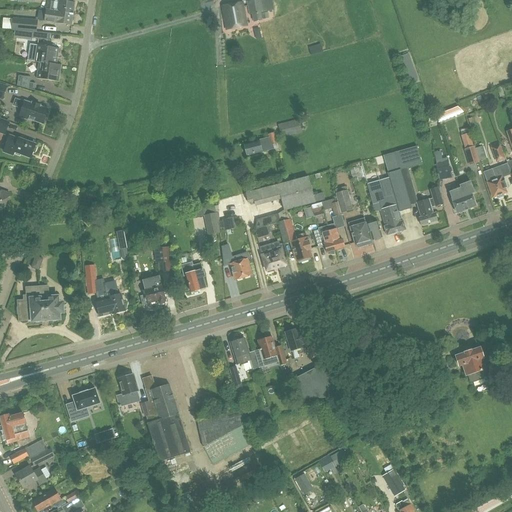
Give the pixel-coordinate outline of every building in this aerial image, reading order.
[(252,0),(246,1),(248,14),(251,14),(253,22),(262,20),(261,13),(273,10),(271,0),(252,0)] [(47,1),(46,10),(73,14),(74,3),(58,1),(58,3),(47,1)] [(242,2),(221,6),(226,30),(246,26),(242,2)] [(46,10),(44,22),(71,25),(73,14),(46,10)] [(12,30),(33,32),(36,32),(37,20),(13,18),(12,30)] [(33,32),(32,38),(50,41),(50,33),(41,33),(33,32)] [(320,43),(308,47),(311,55),(322,51),(320,43)] [(59,48),(36,45),(33,61),(38,62),(57,64),(59,48)] [(408,53),(401,56),(410,81),(417,79),(408,53)] [(36,78),(59,82),(62,65),(57,64),(38,62),(36,78)] [(17,86),(35,91),(35,83),(30,82),(31,77),(19,75),(17,86)] [(15,107),(21,109),(19,116),(20,116),(19,118),(27,120),(27,119),(42,124),(44,117),(46,118),(48,112),(47,111),(47,110),(39,107),(39,106),(31,103),(31,104),(24,102),(17,100),(15,107)] [(458,106),(436,115),(438,122),(463,112),(458,106)] [(298,120),(277,125),(281,138),(301,133),(298,120)] [(252,143),(244,145),(247,156),(267,151),(274,149),(273,144),(277,143),(275,133),(268,135),(269,139),(259,141),(252,142),(252,143)] [(1,150),(3,150),(3,152),(12,156),(13,153),(30,159),(32,153),(36,154),(38,149),(34,147),(35,145),(18,139),(18,140),(8,137),(6,144),(4,143),(1,150)] [(500,144),(491,147),(497,162),(505,159),(500,144)] [(417,146),(396,152),(401,170),(422,164),(417,146)] [(474,147),(465,150),(470,165),(479,162),(474,147)] [(389,177),(367,184),(375,212),(380,211),(383,218),(385,227),(384,227),(386,236),(392,234),(400,232),(405,230),(403,221),(402,222),(399,212),(411,208),(401,170),(396,152),(393,153),(383,156),(389,177)] [(357,163),(348,165),(349,169),(352,178),(360,175),(357,163)] [(450,166),(436,169),(438,181),(452,178),(450,166)] [(492,170),(484,173),(488,182),(487,183),(492,198),(497,197),(497,199),(503,196),(503,195),(507,193),(505,189),(507,188),(504,181),(503,181),(501,178),(505,176),(501,166),(497,168),(492,170)] [(247,194),(246,194),(248,202),(252,205),(254,204),(255,207),(281,200),(284,210),(287,209),(315,202),(313,193),(308,177),(274,186),(258,191),(247,194)] [(470,182),(459,186),(460,188),(468,210),(476,207),(471,194),(474,193),(470,182)] [(256,184),(245,187),(247,194),(258,191),(256,184)] [(346,186),(334,190),(338,202),(341,213),(342,212),(353,209),(346,186)] [(432,198),(416,203),(419,211),(421,217),(419,218),(421,226),(437,221),(435,214),(433,214),(431,207),(437,206),(441,205),(437,188),(430,190),(432,198)] [(459,189),(449,192),(451,199),(456,214),(468,210),(460,188),(459,189)] [(0,201),(6,203),(10,194),(0,190),(0,201)] [(317,192),(313,193),(315,202),(324,199),(322,193),(318,194),(317,192)] [(338,202),(331,204),(335,217),(341,215),(341,213),(338,202)] [(217,206),(203,209),(204,215),(217,213),(218,213),(217,206)] [(322,207),(313,210),(315,217),(324,214),(322,207)] [(404,214),(407,219),(418,215),(416,209),(404,214)] [(217,213),(204,215),(205,217),(208,235),(219,233),(219,229),(217,221),(219,220),(217,213)] [(279,214),(259,219),(261,227),(278,223),(280,222),(278,215),(279,215),(279,214)] [(219,220),(217,221),(219,229),(224,228),(224,231),(235,229),(233,218),(219,220)] [(280,222),(278,223),(284,244),(290,242),(297,262),(299,261),(299,263),(310,260),(309,258),(311,257),(309,251),(311,250),(306,234),(295,237),(290,219),(280,222)] [(363,219),(348,223),(350,228),(355,245),(357,248),(363,247),(363,243),(372,240),(369,232),(367,233),(365,226),(365,224),(365,223),(363,219)] [(373,222),(365,224),(365,226),(367,233),(369,232),(372,240),(376,238),(378,239),(381,239),(381,237),(382,237),(378,222),(374,224),(373,222)] [(334,224),(329,225),(335,251),(345,248),(342,239),(340,240),(337,229),(336,223),(334,224)] [(318,231),(313,232),(318,248),(324,246),(326,253),(327,253),(328,253),(328,255),(334,255),(334,251),(335,251),(329,225),(322,227),(318,228),(319,231),(318,231)] [(278,242),(259,248),(260,250),(262,256),(266,271),(267,271),(268,273),(274,271),(273,269),(285,265),(281,250),(278,242)] [(127,248),(120,250),(122,259),(129,258),(127,248)] [(169,248),(155,249),(156,263),(170,261),(169,248)] [(232,263),(230,264),(235,281),(251,276),(246,259),(249,258),(247,253),(240,255),(240,257),(231,259),(232,263)] [(35,256),(31,268),(39,271),(43,259),(35,256)] [(192,262),(181,265),(183,276),(186,275),(190,292),(205,288),(203,278),(204,277),(203,271),(201,263),(193,265),(192,262)] [(94,265),(85,266),(88,294),(97,293),(94,265)] [(160,277),(142,282),(146,295),(148,304),(157,302),(160,305),(164,304),(165,302),(165,299),(166,299),(160,277)] [(24,301),(17,301),(18,321),(32,321),(32,322),(60,320),(59,313),(63,313),(62,303),(59,303),(58,297),(48,298),(47,287),(26,288),(27,295),(27,297),(23,297),(24,301)] [(98,301),(96,301),(100,317),(112,314),(125,311),(121,294),(118,294),(117,290),(109,292),(110,297),(105,299),(103,294),(97,295),(98,301)] [(286,333),(291,350),(297,349),(298,354),(305,352),(300,335),(298,335),(297,330),(294,331),(293,330),(286,332),(287,333),(286,333)] [(261,349),(255,351),(257,360),(276,355),(279,366),(286,364),(281,346),(274,348),(271,338),(266,340),(265,338),(259,340),(259,342),(261,349)] [(244,339),(230,343),(237,365),(251,361),(244,339)] [(470,383),(477,381),(486,378),(483,370),(486,369),(482,359),(483,359),(480,348),(467,352),(455,356),(459,367),(462,366),(465,376),(468,375),(470,383)] [(302,378),(292,379),(297,399),(333,398),(334,399),(349,394),(327,358),(314,365),(319,373),(304,382),(302,378)] [(299,372),(308,369),(305,362),(297,364),(299,372)] [(236,367),(229,368),(235,387),(241,385),(236,367)] [(123,394),(116,396),(119,407),(140,402),(133,376),(119,380),(123,394)] [(156,389),(152,376),(142,379),(145,389),(148,401),(153,399),(159,420),(147,424),(159,462),(190,452),(178,414),(169,385),(156,389)] [(75,402),(67,405),(72,421),(89,416),(86,408),(99,403),(100,403),(100,402),(95,390),(96,390),(95,389),(94,389),(87,391),(80,393),(81,394),(74,396),(73,396),(73,397),(75,402)] [(141,404),(145,416),(152,413),(148,402),(141,404)] [(260,410),(263,416),(271,413),(269,407),(260,410)] [(240,411),(197,420),(203,447),(212,465),(254,442),(249,435),(244,425),(240,411)] [(0,417),(0,420),(6,444),(30,438),(26,424),(23,413),(9,417),(9,415),(0,417)] [(103,431),(106,440),(116,437),(113,428),(103,431)] [(25,449),(9,457),(14,465),(28,457),(29,460),(47,450),(42,440),(25,449)] [(50,449),(47,450),(29,460),(34,467),(54,456),(50,449)] [(343,449),(335,454),(341,464),(349,460),(343,449)] [(328,455),(324,457),(331,469),(334,467),(328,455)] [(118,465),(121,473),(124,471),(126,470),(122,463),(118,465)] [(221,469),(225,477),(237,471),(233,463),(221,469)] [(30,467),(16,475),(23,488),(37,480),(40,484),(47,481),(39,468),(33,472),(30,467)] [(209,474),(212,479),(223,474),(220,469),(209,474)] [(392,470),(383,476),(396,496),(405,491),(392,470)] [(304,494),(313,489),(304,474),(295,479),(304,494)] [(136,483),(139,489),(149,485),(146,479),(136,483)] [(274,486),(269,488),(273,495),(278,492),(274,486)] [(55,489),(32,502),(37,511),(38,511),(61,499),(55,489)] [(64,498),(67,503),(81,495),(78,490),(64,498)] [(70,511),(82,505),(78,498),(61,508),(63,511),(60,511),(70,511)] [(406,507),(399,511),(414,511),(408,500),(403,502),(406,507)] [(233,511),(244,511),(248,510),(244,503),(232,510),(233,511)]
